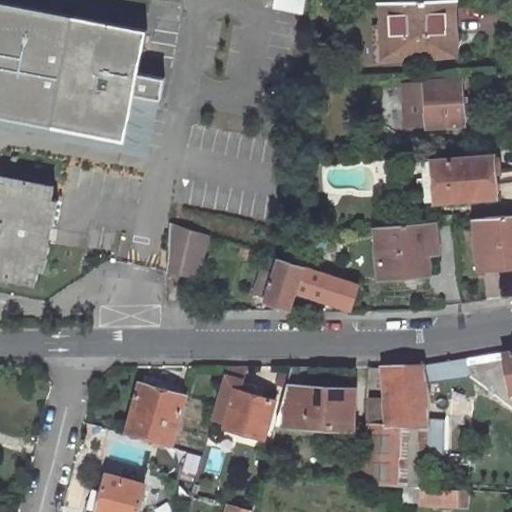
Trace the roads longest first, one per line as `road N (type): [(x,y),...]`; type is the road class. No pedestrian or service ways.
road 1 (residential): [(511,321),(404,337),(67,348)]
road 2 (residential): [(67,348),(29,511)]
